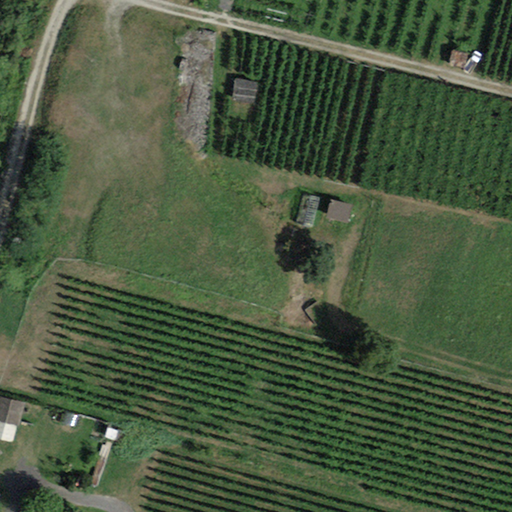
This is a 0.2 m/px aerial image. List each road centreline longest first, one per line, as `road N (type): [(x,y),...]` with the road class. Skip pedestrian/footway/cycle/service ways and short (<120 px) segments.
road 1 (track): [(146,0),(511,91)]
road 2 (track): [(68,0),(44,57),(0,225)]
